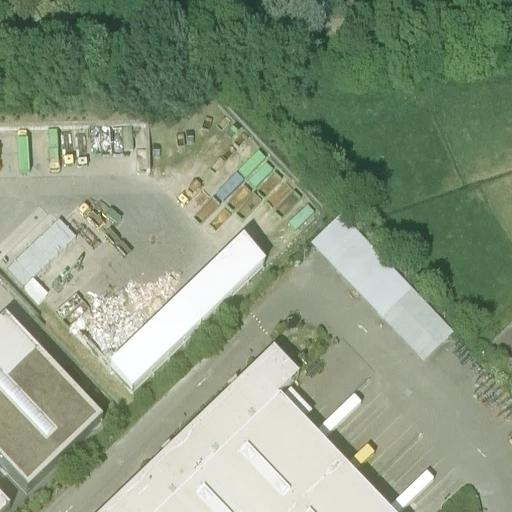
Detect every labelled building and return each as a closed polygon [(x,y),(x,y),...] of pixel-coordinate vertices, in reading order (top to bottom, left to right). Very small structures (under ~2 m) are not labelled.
[(225,212),(212,227),(230,243),(238,235),(230,229),(236,222),(225,212)] [(75,240),(58,223),(6,273),(38,306),(46,299),(31,283),(75,240)] [(339,229),(316,251),(422,360),(444,338),(339,229)] [(259,267),(240,247),(109,372),(129,392),(129,393),(130,395),(263,268),(261,265),(259,267)] [(101,422),(4,322),(0,325),(0,467),(26,495),(101,422)] [(272,357),(111,511),(382,511),(276,402),(297,382),(272,357)] [(0,511),(8,511),(9,511),(0,501),(0,511)]
